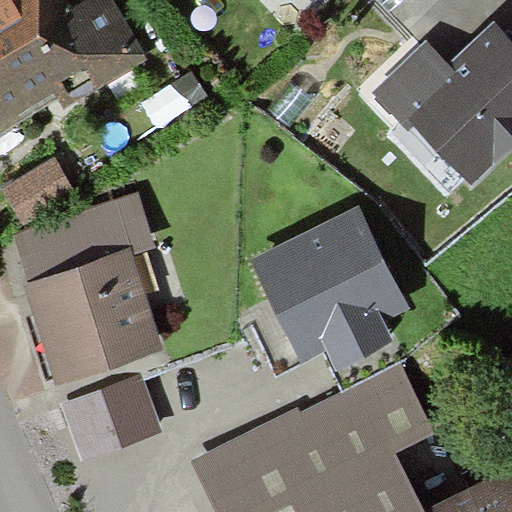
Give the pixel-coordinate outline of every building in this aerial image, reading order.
[(91,0),(0,0),(0,132),(60,96),(67,109),(147,60),(110,0),(94,0),(92,1),(91,0)] [(264,0),(288,24),(315,0),(264,0)] [(473,181),(511,144),(511,38),(496,21),(453,61),(432,39),(374,93),(409,130),(415,124),(446,156),(433,168),(450,187),(466,173),(473,181)] [(53,157),(1,190),(24,227),(76,194),(53,157)] [(25,293),(57,386),(166,347),(149,300),(134,257),(158,249),(139,195),(14,239),(32,291),(25,293)] [(253,262),(303,364),(326,353),(338,376),(399,347),(385,320),(408,309),(360,210),(253,262)] [(511,511),(511,471),(425,511),(423,511),(395,451),(434,433),(402,364),(185,461),(210,511),(268,511),(292,501),(297,511),(511,511)] [(143,372),(61,401),(85,466),(167,435),(143,372)]
